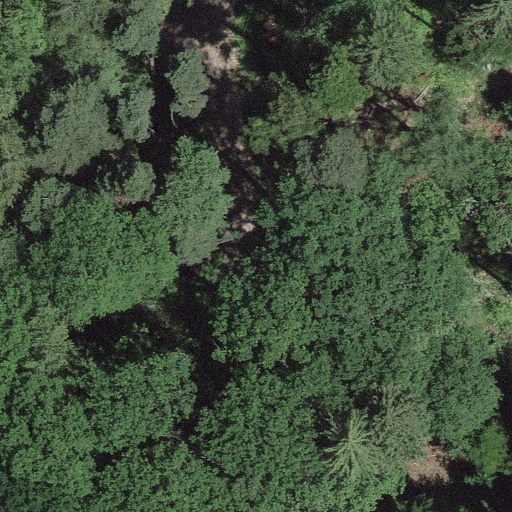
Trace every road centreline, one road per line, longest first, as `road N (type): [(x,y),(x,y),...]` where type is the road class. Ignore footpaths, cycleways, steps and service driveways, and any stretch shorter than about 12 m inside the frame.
road 1 (track): [(211,0),(228,120),(296,435),(337,511)]
road 2 (track): [(0,131),(214,19)]
